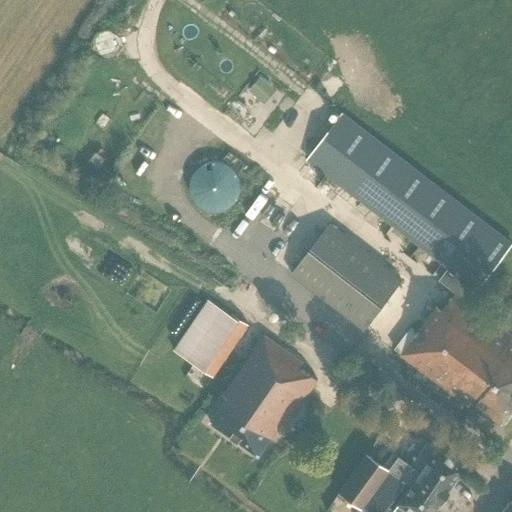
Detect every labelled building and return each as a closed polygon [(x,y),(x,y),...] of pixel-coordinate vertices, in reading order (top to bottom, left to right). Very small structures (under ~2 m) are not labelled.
[(249,88),(264,104),(281,88),(266,72),(249,88)] [(342,114),(308,159),(448,268),(438,280),(454,292),(441,310),(436,306),(416,332),(410,327),(394,349),(400,354),(399,355),(468,407),(472,402),(502,423),(511,409),(511,335),(470,304),(475,297),(472,294),(511,244),(342,114)] [(208,211),(210,212),(214,212),(217,212),(220,211),(223,210),(226,209),(227,208),(230,206),(232,205),(234,203),(235,201),(236,199),(237,197),(238,195),(238,193),(239,192),(239,188),(239,185),(239,183),(239,181),(238,179),(238,178),(236,175),(234,172),(233,170),(231,168),(229,167),(227,165),(224,164),(221,162),(217,162),(215,162),(212,162),(208,162),(205,163),(203,164),(200,166),(198,168),(195,170),(193,173),(192,175),(191,177),(190,179),(190,181),(189,183),(189,185),(189,186),(189,188),(189,190),(189,192),(190,194),(191,196),(191,197),(193,200),(195,203),(197,205),(199,207),(202,209),(204,210),(208,211)] [(282,189),(227,267),(254,286),(285,242),(273,234),(297,200),(282,189)] [(401,280),(329,225),(291,274),(362,329),(401,280)] [(143,269),(130,291),(157,308),(171,286),(143,269)] [(247,325),(218,305),(208,298),(172,350),(197,366),(212,377),(247,325)] [(300,369),(303,365),(302,363),(264,336),(222,395),(226,398),(209,422),(258,456),(280,424),(284,427),(317,380),(300,369)] [(432,511),(436,506),(463,468),(427,442),(409,466),(396,457),(387,470),(366,454),(337,493),(339,494),(345,499),(360,510),(358,511),(382,511),(404,483),(409,487),(390,511),(432,511)] [(338,496),(334,501),(338,504),(341,505),(345,499),(339,494),(338,496)] [(511,511),(511,504),(508,502),(501,511),(511,511)]
